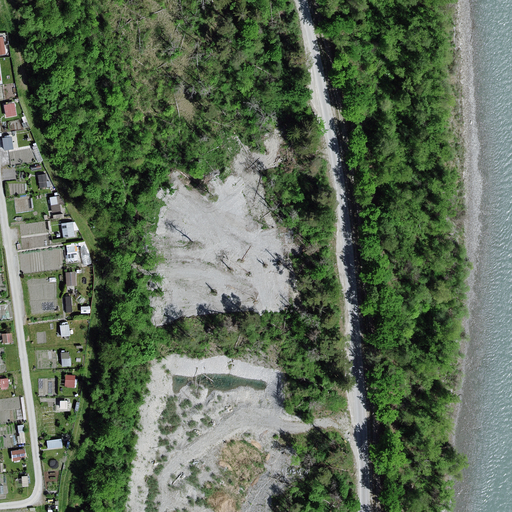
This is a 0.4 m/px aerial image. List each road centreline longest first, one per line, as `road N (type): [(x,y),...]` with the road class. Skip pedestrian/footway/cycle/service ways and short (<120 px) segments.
road 1 (unclassified): [(365,511),(349,269),(330,129),(300,0)]
road 2 (track): [(0,183),(43,497),(0,503)]
